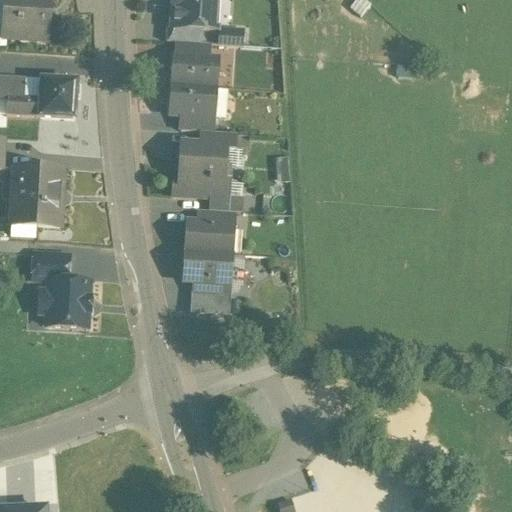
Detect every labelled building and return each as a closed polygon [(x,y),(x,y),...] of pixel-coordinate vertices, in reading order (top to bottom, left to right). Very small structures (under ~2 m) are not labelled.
[(48,0),(5,0),(3,41),(46,44),(48,0)] [(168,0),(168,7),(172,12),(172,14),(173,14),(172,30),(172,31),(199,33),(217,34),(218,33),(219,0),(168,0)] [(199,33),(172,31),(172,30),(167,30),(166,45),(175,45),(198,47),(199,33)] [(243,34),(218,33),(217,34),(217,48),(242,50),(243,34)] [(198,47),(175,45),(174,60),(209,62),(209,48),(198,47)] [(174,60),(173,60),(171,89),(214,92),(216,63),(209,62),(174,60)] [(41,82),(0,80),(0,103),(7,104),(5,119),(38,121),(39,120),(41,82)] [(75,84),(41,82),(39,120),(72,122),(73,103),(78,100),(79,91),(74,86),(75,84)] [(214,92),(171,89),(169,118),(181,119),(212,121),(214,92)] [(502,106),(456,103),(455,132),(500,136),(502,106)] [(212,121),(181,119),(180,134),(200,135),(211,136),(212,121)] [(211,136),(200,135),(199,149),(225,151),(225,153),(234,153),(236,138),(211,136)] [(199,149),(181,148),(181,150),(176,154),(176,160),(180,165),(179,182),(228,186),(230,169),(224,163),(225,153),(225,151),(199,149)] [(62,175),(14,173),(11,230),(59,232),(62,175)] [(179,182),(172,182),(171,199),(213,202),(227,203),(227,201),(228,186),(179,182)] [(227,203),(213,202),(212,214),(233,216),(239,216),(240,202),(227,201),(227,203)] [(212,214),(197,213),(196,227),(232,229),(233,216),(212,214)] [(196,227),(186,226),(184,255),(230,258),(232,229),(196,227)] [(230,258),(184,255),(182,283),(192,284),(228,286),(230,258)] [(46,285),(67,287),(69,258),(33,256),(31,284),(46,285)] [(228,286),(192,284),(192,297),(228,300),(228,286)] [(67,287),(46,285),(46,294),(38,293),(36,323),(45,323),(45,332),(87,335),(90,288),(67,287)] [(228,300),(192,297),(190,315),(226,317),(228,300)]
